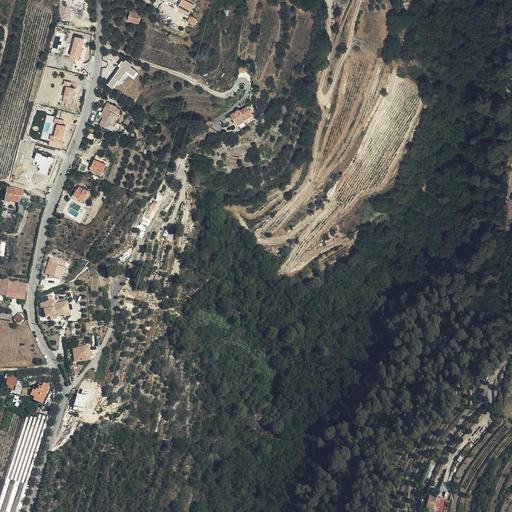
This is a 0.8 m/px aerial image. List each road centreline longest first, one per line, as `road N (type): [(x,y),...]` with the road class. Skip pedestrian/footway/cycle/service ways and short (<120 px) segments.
road 1 (tertiary): [(32,511),(65,390),(30,301),(49,211),(94,84),(98,0)]
road 2 (track): [(511,355),(491,383),(484,422),(455,455),(443,486)]
